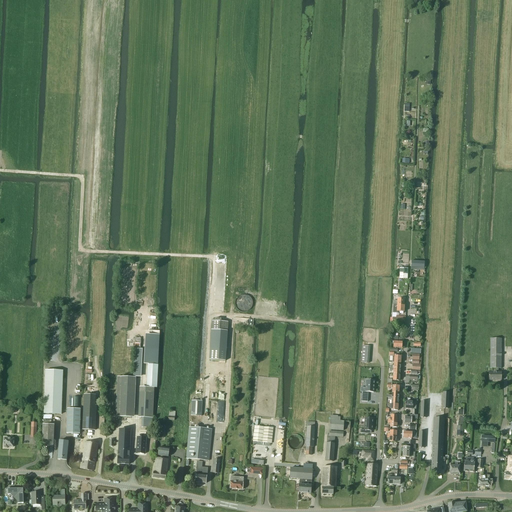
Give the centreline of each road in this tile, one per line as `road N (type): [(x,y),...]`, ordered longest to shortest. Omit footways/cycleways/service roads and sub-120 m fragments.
road 1 (track): [(339,320),(214,313),(217,257),(77,247),(82,177),(0,171)]
road 2 (residential): [(378,510),(381,462),(397,462),(408,294)]
road 3 (track): [(418,76),(408,294)]
road 4 (tertiary): [(94,481),(268,511)]
road 5 (unknown): [(132,487),(144,324)]
road 6 (tertiary): [(378,510),(450,494),(511,495)]
